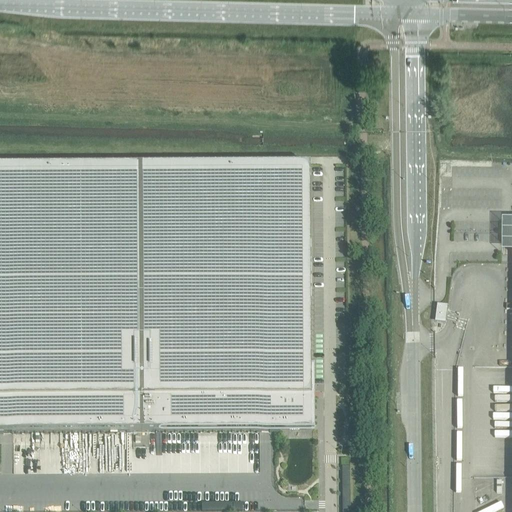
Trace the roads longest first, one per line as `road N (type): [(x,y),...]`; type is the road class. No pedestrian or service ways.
road 1 (primary): [(0,6),(392,18)]
road 2 (unknown): [(411,344),(451,336),(469,273),(496,278),(469,368),(467,511)]
road 3 (unclassified): [(392,18),(398,225),(410,292)]
road 4 (unclassified): [(410,292),(416,18)]
road 5 (unclassified): [(414,511),(410,292)]
road 6 (unknown): [(447,511),(451,336)]
